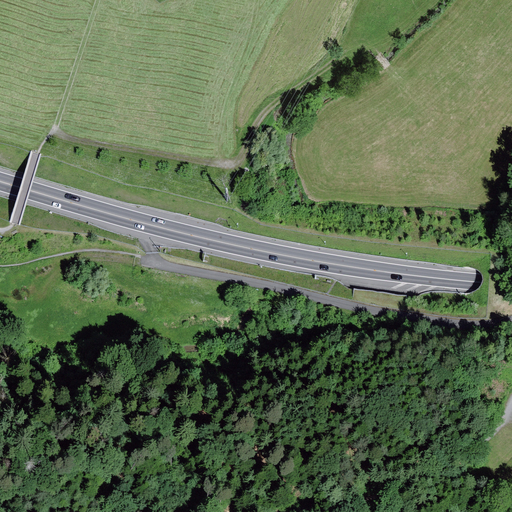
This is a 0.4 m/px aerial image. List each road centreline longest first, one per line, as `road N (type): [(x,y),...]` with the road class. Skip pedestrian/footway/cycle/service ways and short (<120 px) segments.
road 1 (trunk): [(511,283),(275,254),(0,184)]
road 2 (track): [(56,126),(76,140),(236,169),(255,120),(366,40),(389,67)]
road 3 (track): [(511,319),(392,313),(240,280)]
road 4 (track): [(511,401),(491,437),(461,460),(293,511)]
road 5 (track): [(98,0),(16,223)]
